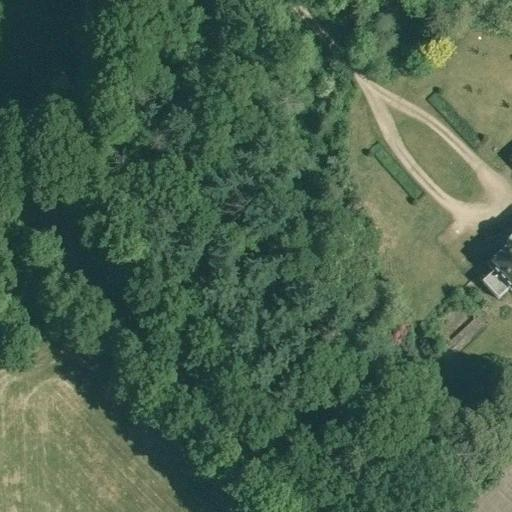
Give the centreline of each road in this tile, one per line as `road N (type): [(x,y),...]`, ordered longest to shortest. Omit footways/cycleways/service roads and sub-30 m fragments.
road 1 (unclassified): [(129,359),(89,290),(83,199),(98,0)]
road 2 (unclassified): [(294,511),(129,359)]
road 3 (unclassified): [(129,359),(0,230)]
